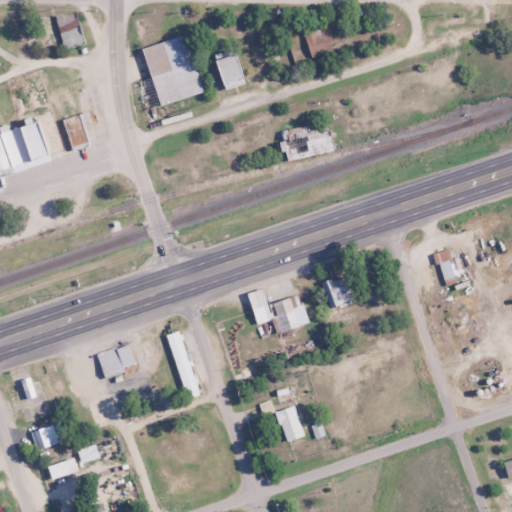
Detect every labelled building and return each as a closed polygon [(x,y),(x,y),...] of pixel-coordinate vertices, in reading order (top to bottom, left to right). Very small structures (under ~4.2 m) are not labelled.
[(39,13),(39,45),(64,44),(64,46),(78,46),(78,13),(39,13)] [(343,43),(336,21),(306,31),(313,52),(343,43)] [(202,92),(186,34),(141,47),(149,77),(136,81),(144,108),(202,92)] [(222,88),(242,84),(234,49),(214,54),(222,88)] [(62,118),(72,149),(88,144),(83,126),(91,123),(87,111),(62,118)] [(0,191),(2,191),(0,182),(0,168),(47,156),(38,120),(0,129),(0,191)] [(283,142),(286,159),(332,151),(329,134),(283,142)] [(443,285),(457,281),(448,248),(434,252),(443,285)] [(329,309),(355,303),(349,275),(323,280),(329,309)] [(274,316),(260,287),(245,295),(258,324),(274,316)] [(282,331),(300,324),(289,298),(271,305),(282,331)] [(198,396),(180,330),(167,334),(184,399),(198,396)] [(123,371),(115,347),(96,353),(103,377),(123,371)] [(273,390),(278,404),(297,397),(293,383),(273,390)] [(275,411),(284,442),(303,436),(294,405),(275,411)] [(29,432),(36,450),(57,443),(51,424),(29,432)] [(78,451),(81,462),(98,458),(95,446),(78,451)] [(50,479),(77,471),(73,458),(46,466),(50,479)] [(123,502),(119,493),(99,503),(103,511),(123,502)]
